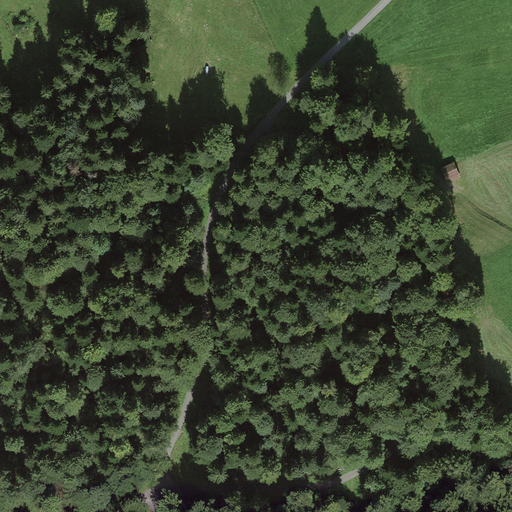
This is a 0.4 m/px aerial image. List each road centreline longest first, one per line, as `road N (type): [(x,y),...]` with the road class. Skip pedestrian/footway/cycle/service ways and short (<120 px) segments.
road 1 (track): [(384,0),(273,112),(224,182),(206,240),(204,345),(157,490)]
road 2 (track): [(511,461),(435,452),(325,485),(157,490)]
